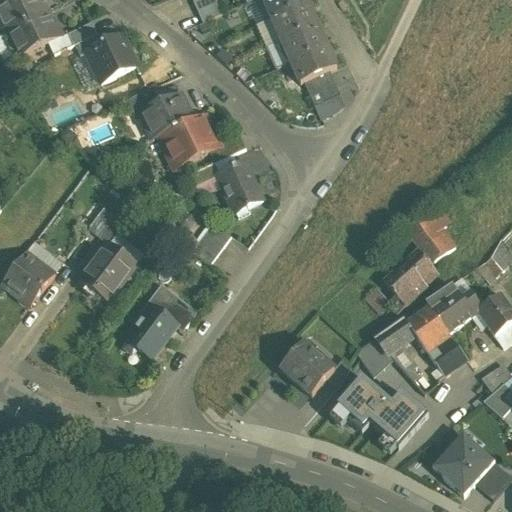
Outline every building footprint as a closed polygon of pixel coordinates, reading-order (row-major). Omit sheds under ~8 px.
[(18,0),(0,9),(0,18),(8,36),(47,17),(43,9),(47,8),(43,0),(18,0)] [(0,0),(0,9),(18,0),(0,0)] [(216,0),(202,0),(194,4),(199,15),(219,6),(216,0)] [(305,0),(262,0),(272,22),(308,6),(305,0)] [(219,6),(199,15),(204,26),(224,17),(219,6)] [(308,6),(272,22),(282,44),(318,28),(308,6)] [(47,17),(8,36),(19,58),(24,60),(62,41),(55,27),(52,28),(47,17)] [(318,28),(282,44),(291,66),(327,50),(318,28)] [(97,39),(75,49),(80,60),(86,57),(102,49),(97,39)] [(102,49),(86,57),(101,87),(137,70),(122,39),(102,49)] [(277,72),(291,66),(282,44),(268,50),(277,72)] [(327,50),(291,66),(300,87),(301,89),(305,87),(331,76),(337,73),(327,50)] [(331,76),(305,87),(315,111),(338,101),(341,99),(331,76)] [(179,98),(140,117),(153,145),(160,142),(192,126),(179,98)] [(338,101),(315,111),(320,122),(343,112),(338,101)] [(192,126),(160,142),(175,173),(210,156),(218,152),(203,121),(192,126)] [(241,141),(210,156),(215,168),(246,153),(241,141)] [(221,179),(216,181),(217,182),(235,219),(236,218),(238,223),(250,217),(249,214),(250,214),(249,212),(264,205),(245,167),(221,179)] [(216,168),(189,181),(195,192),(217,182),(216,181),(221,179),(216,168)] [(127,204),(117,218),(127,225),(137,212),(127,204)] [(106,210),(90,232),(100,239),(116,217),(106,210)] [(430,214),(409,231),(416,240),(435,264),(456,248),(443,232),(451,226),(439,210),(432,216),(430,214)] [(116,217),(100,239),(110,247),(111,246),(127,225),(117,218),(116,217)] [(230,240),(213,228),(206,238),(223,250),(230,240)] [(416,240),(409,231),(398,239),(400,241),(394,245),(400,252),(416,240)] [(223,250),(206,238),(199,247),(216,259),(223,250)] [(111,246),(110,247),(81,284),(109,306),(139,269),(111,246)] [(216,259),(199,247),(192,257),(209,269),(216,259)] [(42,270),(26,257),(2,289),(28,308),(40,294),(42,296),(55,279),(53,278),(51,281),(40,273),(42,270)] [(419,257),(385,286),(396,299),(405,309),(425,291),(424,290),(437,277),(419,257)] [(478,308),(461,283),(452,289),(469,314),(478,308)] [(469,314),(452,289),(427,307),(430,311),(449,337),(473,320),(469,314)] [(376,291),(366,300),(379,315),(387,307),(389,306),(376,291)] [(494,303),(491,298),(478,308),(469,314),(473,320),(478,316),(489,332),(502,323),(508,332),(511,328),(511,313),(501,298),(494,303)] [(158,300),(151,310),(147,307),(136,322),(140,324),(126,343),(127,344),(125,351),(133,356),(138,352),(153,363),(176,330),(182,335),(197,315),(176,299),(169,308),(158,300)] [(405,309),(396,299),(389,306),(387,307),(397,317),(405,309)] [(408,327),(407,327),(419,343),(426,354),(449,337),(430,311),(408,327)] [(373,382),(395,362),(419,343),(407,327),(408,327),(404,322),(363,351),(357,362),(373,382)] [(502,323),(489,332),(495,341),(508,332),(502,323)] [(511,328),(508,332),(495,341),(503,352),(511,345),(511,328)] [(467,362),(452,341),(429,358),(445,378),(467,362)] [(333,373),(303,348),(282,373),(313,400),(328,383),(335,375),(333,373)] [(342,363),(333,373),(335,375),(328,383),(338,392),(351,371),(342,363)] [(511,380),(503,368),(482,382),(494,398),(505,388),(511,381),(511,380)] [(361,439),(371,429),(398,453),(428,420),(402,396),(392,407),(363,381),(333,413),(361,439)] [(484,406),(502,423),(511,412),(511,407),(509,405),(511,402),(511,395),(505,388),(494,398),(484,406)] [(432,477),(464,504),(478,486),(494,468),(462,441),(432,477)] [(494,468),(478,486),(496,501),(511,482),(494,468)]
